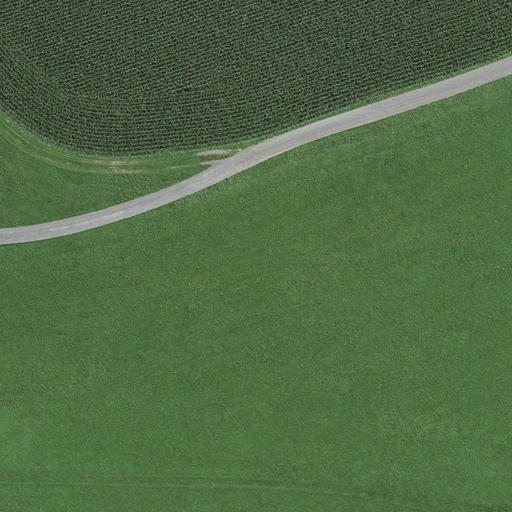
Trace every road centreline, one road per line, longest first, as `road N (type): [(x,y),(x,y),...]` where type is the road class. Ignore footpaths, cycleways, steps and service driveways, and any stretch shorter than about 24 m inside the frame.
road 1 (track): [(511,67),(278,151),(168,204),(61,234),(0,237)]
road 2 (track): [(0,482),(297,494),(424,511)]
